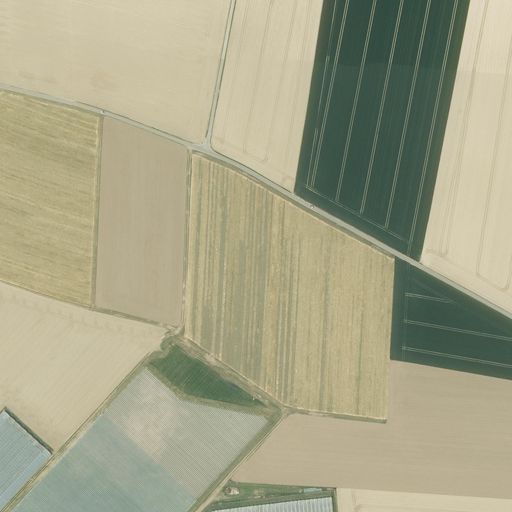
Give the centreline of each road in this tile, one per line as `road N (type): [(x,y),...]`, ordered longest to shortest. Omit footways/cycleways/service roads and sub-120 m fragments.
road 1 (unclassified): [(205,152),(511,317)]
road 2 (unclassified): [(0,86),(116,117),(205,152)]
road 3 (track): [(189,145),(183,325)]
road 4 (unclassified): [(205,152),(233,0)]
